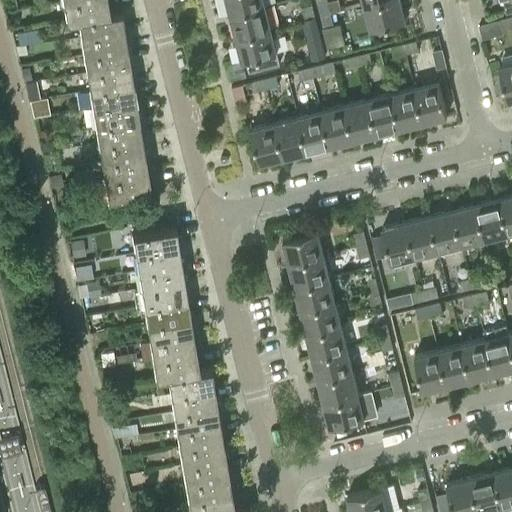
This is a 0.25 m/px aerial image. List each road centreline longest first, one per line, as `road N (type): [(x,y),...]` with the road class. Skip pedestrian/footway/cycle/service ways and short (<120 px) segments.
road 1 (residential): [(210,216),(483,149)]
road 2 (residential): [(275,481),(210,216)]
road 3 (residential): [(275,481),(511,420)]
road 4 (residential): [(210,216),(156,0)]
road 5 (residential): [(483,149),(446,0)]
